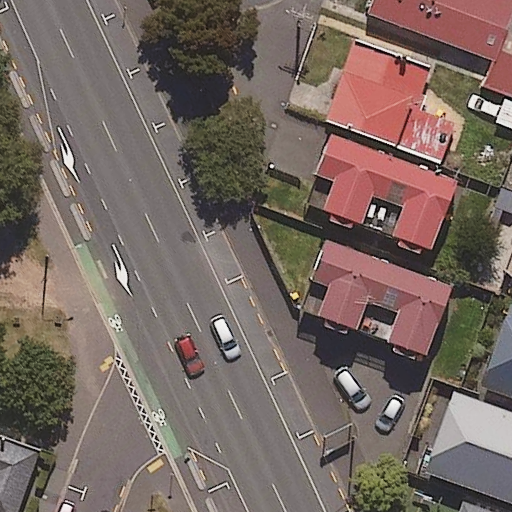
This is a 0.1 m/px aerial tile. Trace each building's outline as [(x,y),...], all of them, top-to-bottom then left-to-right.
[(485,88),(506,96),(497,120),(511,125),(511,23),(510,23),(511,17),(511,0),(377,0),(372,14),(495,61),(485,88)] [(430,71),(359,45),(331,120),(442,162),(456,123),(416,108),(430,71)] [(459,185),(336,139),(323,177),(340,183),(329,213),(364,226),(375,196),(409,209),(397,240),(433,254),(459,185)] [(357,336),(361,327),(396,340),(393,347),(428,361),(454,292),(330,245),(316,282),(335,289),(322,323),(357,336)] [(511,307),(506,305),(478,384),(511,396),(511,307)] [(511,409),(477,398),(448,481),(511,503),(511,409)] [(0,511),(30,511),(51,452),(0,434),(0,511)]
